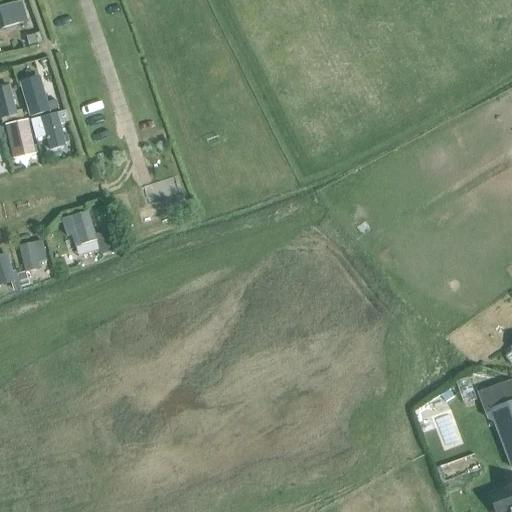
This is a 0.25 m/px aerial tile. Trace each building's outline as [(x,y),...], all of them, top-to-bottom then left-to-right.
[(0,7),(0,29),(5,28),(6,32),(18,29),(17,25),(27,22),(21,1),(0,7)] [(35,34),(26,36),(29,46),(37,44),(35,34)] [(19,82),(29,117),(64,107),(61,98),(47,102),(40,76),(19,82)] [(0,119),(1,119),(2,123),(23,118),(22,110),(16,112),(9,86),(0,87),(0,119)] [(31,119),(37,141),(46,138),(49,151),(66,147),(65,144),(70,142),(68,135),(62,136),(59,124),(69,121),(66,111),(31,119)] [(13,123),(6,124),(13,160),(15,159),(35,155),(29,127),(28,120),(27,120),(13,123)] [(95,235),(88,212),(71,217),(62,220),(67,236),(72,235),(75,246),(80,245),(96,240),(101,255),(114,251),(108,231),(95,235)] [(25,272),(17,274),(20,287),(29,285),(26,272),(40,269),(37,258),(46,256),(42,240),(33,242),(33,243),(18,246),(25,272)] [(21,289),(20,287),(17,274),(16,271),(12,272),(7,254),(0,255),(0,286),(11,283),(13,291),(21,289)] [(63,258),(51,262),(55,274),(67,270),(63,258)] [(511,378),(477,392),(485,412),(487,419),(494,422),(510,467),(511,469),(511,468),(511,378)] [(511,511),(511,487),(488,496),(494,511),(511,511)]
